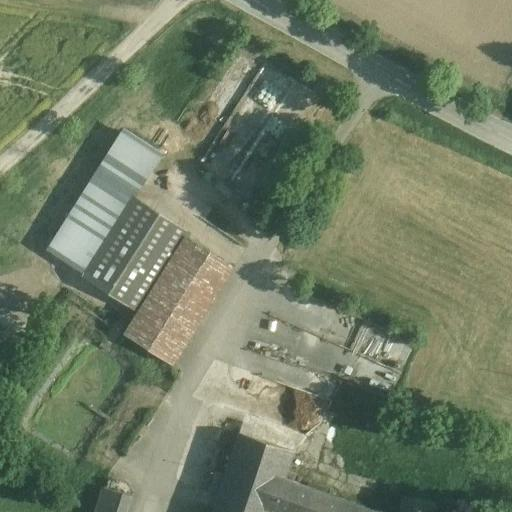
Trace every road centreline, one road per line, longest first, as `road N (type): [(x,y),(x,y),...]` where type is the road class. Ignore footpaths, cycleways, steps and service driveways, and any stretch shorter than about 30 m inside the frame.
road 1 (secondary): [(238,0),(511,138)]
road 2 (unclassified): [(186,0),(0,169)]
